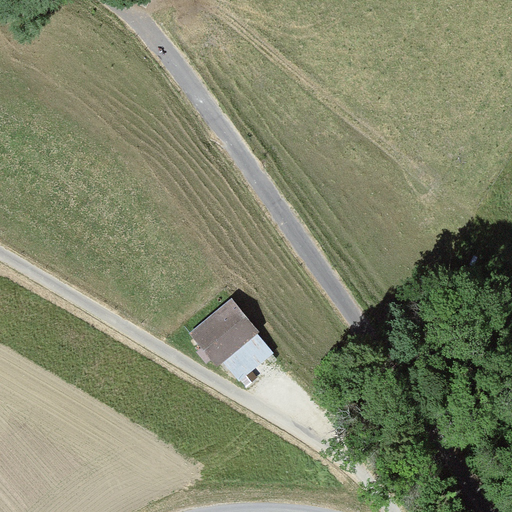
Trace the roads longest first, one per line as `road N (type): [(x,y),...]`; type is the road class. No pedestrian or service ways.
road 1 (unclassified): [(490,511),(176,66),(116,0)]
road 2 (track): [(0,262),(336,446),(384,493),(392,511)]
